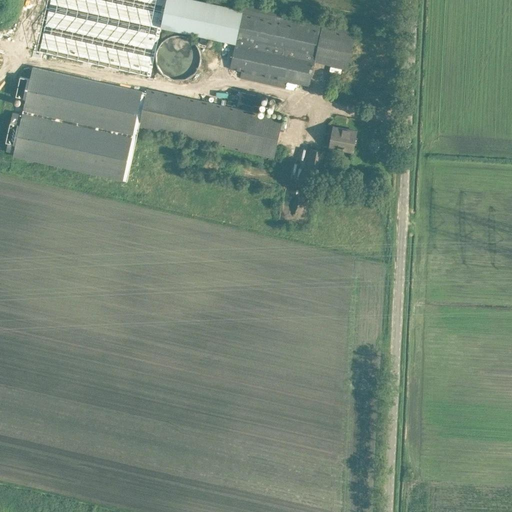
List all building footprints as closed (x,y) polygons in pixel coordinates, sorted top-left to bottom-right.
[(321,30),(275,20),(277,8),(244,1),(243,9),(199,0),(165,0),(160,28),(236,44),(230,67),(242,70),(240,78),(285,88),(287,80),(309,85),(314,62),(347,69),(349,61),(351,61),(351,58),(350,58),(354,36),(321,29),(321,30)] [(155,56),(155,61),(156,66),(159,70),(162,74),(167,78),(172,80),(178,80),(183,80),(187,78),(191,76),(195,73),(198,68),(200,63),(201,56),(200,51),(198,47),(197,44),(192,39),(187,37),(183,35),(178,34),(173,35),(168,37),(165,38),(160,42),(159,45),(157,48),(156,52),(155,56)] [(282,117),(253,111),(256,95),(240,91),(237,107),(146,88),(145,92),(33,67),(30,78),(21,76),(16,95),(26,98),(22,114),(13,112),(6,142),(8,142),(6,151),(14,152),(13,156),(127,181),(137,128),(274,158),(282,117)] [(333,127),(330,147),(353,151),(357,131),(333,127)] [(306,170),(310,170),(320,172),(323,151),(310,149),(306,170)]
